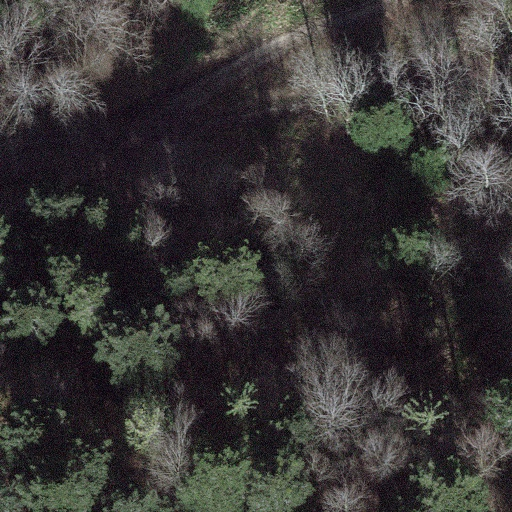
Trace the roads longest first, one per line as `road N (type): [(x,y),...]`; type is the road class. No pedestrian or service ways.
road 1 (track): [(0,146),(172,117),(511,80)]
road 2 (track): [(395,0),(256,51),(172,117),(0,225)]
